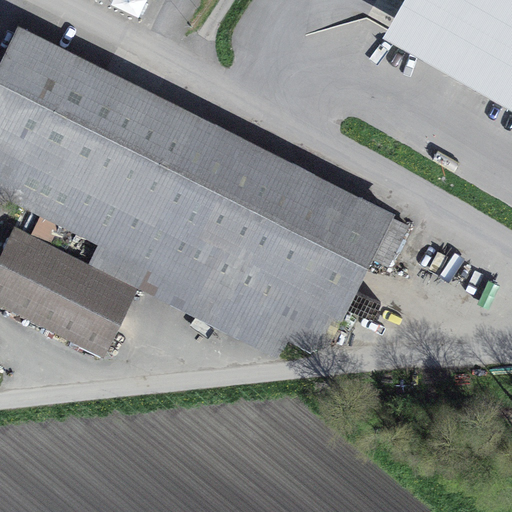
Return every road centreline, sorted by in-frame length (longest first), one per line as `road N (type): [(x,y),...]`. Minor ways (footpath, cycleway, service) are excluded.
road 1 (track): [(511,361),(0,387)]
road 2 (residential): [(511,255),(180,68)]
road 3 (track): [(226,0),(180,68),(55,0)]
road 4 (unknown): [(0,314),(46,342),(173,374)]
